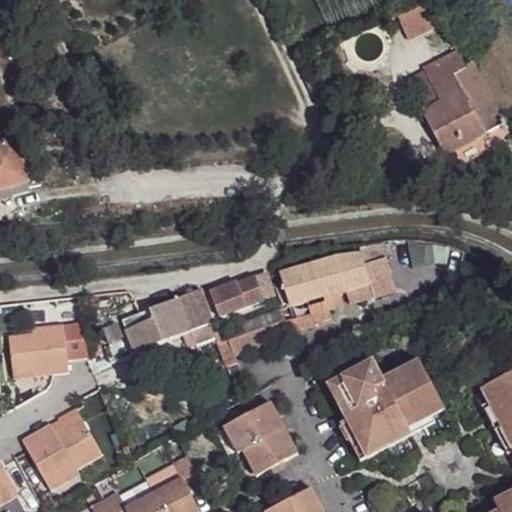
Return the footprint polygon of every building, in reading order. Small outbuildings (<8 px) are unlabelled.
[(431,1),(398,16),(409,40),(445,23),(431,1)] [(469,95),(477,90),(458,54),(406,82),(411,96),(430,86),(440,103),(421,113),(443,156),(484,135),(470,109),(475,106),(469,95)] [(421,113),(440,103),(430,86),(411,96),(421,113)] [(484,135),(505,123),(483,87),(477,90),(469,95),(475,106),(470,109),(484,135)] [(0,187),(21,181),(24,181),(10,140),(0,143),(0,187)] [(0,187),(0,198),(23,190),(21,181),(0,187)] [(360,253),(336,255),(345,287),(346,291),(371,284),(364,265),(360,253)] [(336,255),(279,272),(290,306),(303,303),(308,301),(307,296),(315,294),(327,291),(345,287),(336,255)] [(364,265),(371,284),(374,298),(396,291),(385,257),(364,265)] [(238,283),(211,293),(221,318),(266,301),(257,278),(239,285),(238,283)] [(178,297),(98,328),(111,361),(152,345),(185,331),(213,320),(200,286),(178,297)] [(345,287),(327,291),(328,296),(346,291),(345,287)] [(285,314),(289,325),(309,318),(307,313),(332,305),(328,296),(317,299),(315,294),(307,296),(308,301),(303,303),(304,307),(285,314)] [(224,322),(234,350),(291,329),(289,325),(285,314),(280,302),(224,322)] [(10,334),(14,376),(70,368),(69,360),(85,358),(81,327),(66,329),(65,322),(33,326),(34,331),(10,334)] [(234,350),(224,322),(213,327),(227,365),(237,361),(234,350)] [(442,410),(417,362),(381,380),(372,363),(334,382),(346,405),(338,409),(365,459),(380,450),(409,436),(406,429),(442,410)] [(511,511),(511,373),(479,391),(511,452),(511,491),(492,501),(496,511),(495,511),(511,511)] [(246,456),(259,480),(300,458),(273,409),(229,431),(227,432),(240,459),(246,456)] [(102,456),(81,419),(55,433),(50,426),(24,441),(51,492),(79,476),(76,471),(102,456)] [(96,511),(199,511),(194,500),(206,493),(195,470),(190,461),(178,467),(186,482),(130,511),(122,497),(96,511)] [(0,506),(19,496),(0,462),(0,506)] [(322,511),(312,492),(274,511),(322,511)]
